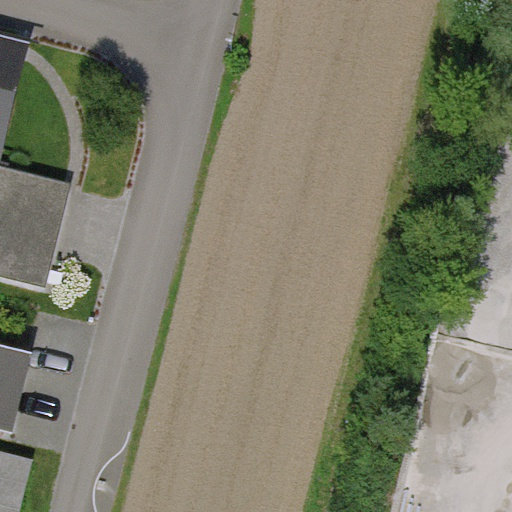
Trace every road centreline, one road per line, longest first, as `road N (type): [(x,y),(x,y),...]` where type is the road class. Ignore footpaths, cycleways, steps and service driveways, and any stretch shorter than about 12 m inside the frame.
road 1 (residential): [(205,54),(90,511)]
road 2 (residential): [(205,54),(0,2)]
